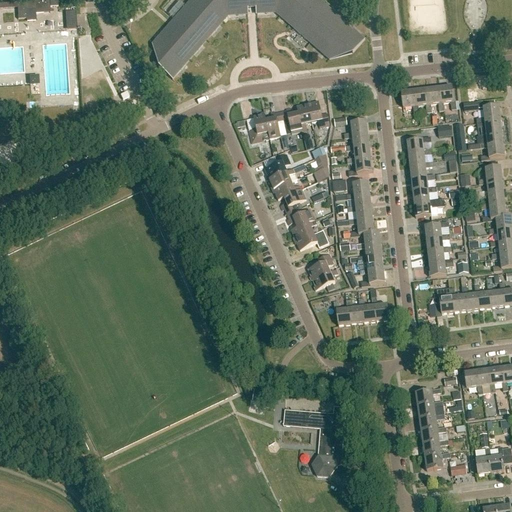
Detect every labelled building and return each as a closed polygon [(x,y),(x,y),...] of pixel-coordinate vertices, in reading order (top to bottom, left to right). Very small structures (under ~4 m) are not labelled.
[(170,28),(153,47),(164,57),(158,64),(161,67),(158,69),(170,79),(226,15),(248,14),(247,9),(255,9),(255,13),(276,12),(295,29),(294,30),(309,43),(310,42),(331,60),(340,49),(348,55),(350,52),(353,54),(363,43),(362,42),(314,0),(194,0),(188,8),(186,6),(174,21),(175,22),(172,25),(170,28)] [(27,16),(50,14),(50,9),(58,9),(58,3),(49,3),(49,1),(0,4),(0,9),(17,8),(18,21),(27,20),(27,16)] [(78,32),(76,13),(66,14),(67,32),(78,32)] [(30,87),(39,86),(39,77),(30,78),(30,87)] [(452,88),(439,90),(441,105),(443,104),(451,103),(452,112),(457,111),(456,103),(454,103),(452,88)] [(441,105),(439,90),(427,91),(428,106),(431,106),(438,105),(439,113),(444,113),(443,104),(441,105)] [(428,106),(427,91),(414,93),(416,107),(418,107),(426,106),(427,115),(432,114),(431,106),(428,106)] [(416,107),(414,93),(401,94),(403,109),(413,108),(414,116),(417,116),(419,116),(418,107),(416,107)] [(310,104),(306,105),(312,125),(318,123),(319,130),(329,127),(327,117),(321,118),(318,104),(310,106),(310,104)] [(478,104),(464,106),(465,114),(479,113),(478,104)] [(305,126),(312,125),(306,105),(303,106),(303,107),(296,109),(297,115),(302,134),(307,133),(305,126)] [(477,126),(485,125),(485,122),(500,120),(499,108),(483,109),(484,120),(476,121),(477,126)] [(302,134),(297,115),(292,117),(290,110),(286,111),(286,113),(281,115),(285,131),(290,130),(291,136),(302,134)] [(270,141),(268,135),(269,134),(266,122),(265,114),(261,115),(261,117),(253,119),(256,131),(248,132),(251,145),(264,142),(270,141)] [(284,131),(285,131),(281,115),(276,116),(276,114),(271,115),(272,121),(266,122),(269,134),(268,135),(270,141),(286,137),(284,131)] [(335,129),(347,127),(346,120),(334,121),(335,129)] [(500,120),(485,122),(485,125),(477,126),(478,133),(478,138),(487,137),(486,135),(502,133),(500,120)] [(344,142),(353,141),(352,138),(368,137),(366,124),(350,125),(352,136),(343,137),(344,142)] [(452,128),(438,129),(439,139),(453,138),(452,128)] [(503,145),(502,133),(486,135),(487,137),(478,138),(476,138),(477,146),(468,147),(468,152),(488,150),(487,147),(503,145)] [(369,149),(368,137),(352,138),(353,141),(353,148),(345,149),(345,154),(354,153),(354,151),(369,149)] [(407,144),(408,157),(424,155),(424,152),(423,145),(431,144),(430,140),(422,141),(422,142),(407,144)] [(314,151),(312,143),(305,145),(307,153),(314,151)] [(505,158),(503,145),(487,147),(488,150),(489,157),(480,158),(481,163),(490,162),(489,160),(505,158)] [(371,162),(369,149),(354,151),(354,153),(355,161),(346,162),(347,167),(355,166),(355,163),(371,162)] [(432,152),(424,152),(424,155),(408,157),(410,169),(426,168),(425,165),(425,158),(432,157),(432,152)] [(448,156),(444,157),(445,163),(455,162),(454,154),(448,154),(448,156)] [(268,183),(269,182),(286,175),(286,173),(284,168),(290,166),(286,156),(275,160),(277,166),(265,171),(268,178),(266,179),(268,183)] [(328,168),(327,157),(315,161),(318,169),(314,171),(315,173),(328,168)] [(372,175),(371,162),(355,163),(355,166),(356,174),(348,174),(349,179),(357,178),(357,176),(372,175)] [(433,164),(425,165),(426,168),(410,169),(411,182),(427,180),(427,177),(426,170),(434,169),(433,164)] [(329,179),(328,168),(313,175),(317,185),(329,179)] [(478,187),(487,186),(486,183),(502,181),(501,169),(485,171),(486,181),(478,182),(478,187)] [(292,171),(286,173),(286,175),(269,182),(272,188),(270,189),(272,192),(291,184),(288,178),(294,175),(292,171)] [(435,177),(427,177),(427,180),(411,182),(413,194),(429,193),(428,190),(428,182),(435,181),(435,177)] [(461,178),(462,189),(471,188),(470,177),(461,178)] [(503,193),(502,181),(486,183),(487,186),(487,193),(479,194),(480,199),(488,198),(488,195),(503,193)] [(345,182),(332,184),(333,195),(346,194),(345,182)] [(293,190),(291,184),(272,192),(273,196),(275,195),(278,202),(284,200),(302,192),(300,187),(293,190)] [(370,198),(368,185),(353,186),(354,197),(346,198),(346,197),(336,198),(337,204),(346,202),(355,201),(354,199),(370,198)] [(436,189),(428,190),(429,193),(413,194),(414,207),(430,205),(430,202),(429,195),(437,194),(436,189)] [(306,203),(302,192),(284,200),(286,205),(280,207),(282,212),(285,211),(287,216),(297,212),(295,207),(306,203)] [(505,206),(503,193),(488,195),(488,198),(489,206),(481,207),(481,212),(489,211),(489,208),(505,206)] [(371,210),(370,198),(354,199),(355,201),(355,209),(347,210),(347,215),(356,214),(356,211),(371,210)] [(443,201),(438,201),(430,202),(430,205),(414,207),(416,219),(431,218),(430,208),(432,208),(432,210),(444,208),(443,201)] [(506,219),(505,206),(489,208),(489,211),(490,218),(482,219),(483,224),(491,223),(491,221),(496,221),(496,220),(506,219)] [(348,222),(349,227),(357,226),(357,224),(373,222),(371,210),(356,211),(356,214),(357,222),(348,222)] [(300,217),(297,212),(287,216),(289,221),(286,222),(288,227),(294,224),(296,229),(315,221),(311,212),(300,217)] [(466,223),(475,222),(474,213),(465,214),(466,223)] [(511,224),(511,219),(506,219),(496,220),(496,221),(497,231),(489,232),(489,237),(497,236),(497,233),(511,231),(511,224)] [(317,227),(315,221),(296,229),(291,232),(294,239),(292,240),(294,243),(313,235),(310,229),(317,227)] [(325,229),(331,226),(328,221),(322,223),(325,229)] [(350,240),(359,239),(359,237),(364,236),(374,235),(373,222),(357,224),(357,226),(358,234),(350,235),(344,236),(345,240),(350,240)] [(425,229),(427,242),(442,240),(442,237),(441,230),(449,229),(449,224),(440,225),(440,227),(436,228),(425,229)] [(511,244),(511,231),(497,233),(497,236),(498,243),(490,244),(491,249),(499,248),(498,246),(511,244)] [(314,237),(313,235),(294,243),(295,247),(297,246),(300,253),(312,247),(314,252),(329,246),(323,233),(314,237)] [(379,234),(374,235),(364,236),(364,246),(356,247),(357,252),(365,251),(365,248),(381,247),(379,234)] [(450,236),(442,237),(442,240),(427,242),(428,254),(444,253),(443,250),(442,242),(450,241),(450,236)] [(350,244),(340,245),(340,253),(351,253),(350,244)] [(511,256),(511,244),(498,246),(499,248),(500,256),(491,257),(492,262),(500,261),(500,258),(511,256)] [(382,259),(381,247),(365,248),(365,251),(366,258),(357,259),(358,265),(367,264),(367,261),(382,259)] [(451,249),(443,250),(444,253),(428,254),(429,267),(445,265),(445,262),(444,254),(452,253),(451,249)] [(311,283),(312,282),(331,275),(330,274),(328,268),(334,266),(330,256),(318,261),(321,267),(308,272),(311,279),(309,279),(311,283)] [(511,269),(511,256),(500,258),(500,261),(501,268),(493,269),(493,274),(502,273),(502,271),(511,269)] [(384,272),(382,259),(367,261),(367,264),(358,265),(359,271),(360,277),(368,276),(368,274),(384,272)] [(445,267),(453,266),(453,261),(445,262),(445,265),(429,267),(431,279),(447,277),(445,267)] [(468,266),(459,267),(460,278),(470,276),(468,266)] [(332,279),(338,276),(336,271),(330,274),(331,275),(312,282),(315,289),(314,290),(315,293),(335,285),(332,279)] [(385,284),(384,272),(368,274),(368,276),(369,283),(361,284),(362,290),(370,289),(370,287),(385,284)] [(359,288),(353,273),(348,276),(354,290),(359,288)] [(343,290),(349,287),(346,281),(340,284),(343,290)] [(499,286),(500,293),(503,293),(505,309),(511,308),(511,291),(505,292),(505,285),(499,286)] [(503,293),(500,293),(493,294),(492,286),(487,287),(488,294),(490,294),(492,311),(505,309),(503,293)] [(490,294),(488,294),(480,295),(479,287),(475,288),(475,296),(478,296),(479,312),(492,311),(490,294)] [(478,296),(475,296),(468,297),(467,289),(462,290),(463,298),(465,297),(467,313),(479,312),(478,296)] [(465,297),(463,298),(456,298),(455,290),(449,291),(450,299),(452,299),(454,315),(467,313),(465,297)] [(450,299),(449,291),(437,293),(438,307),(440,308),(441,316),(454,315),(452,299),(450,299)] [(377,308),(376,299),(371,300),(372,308),(374,308),(376,323),(389,322),(387,306),(377,308)] [(374,308),(372,308),(365,309),(364,301),(359,302),(360,310),(362,310),(364,325),(376,323),(374,308)] [(362,310),(360,310),(352,311),(351,303),(346,303),(347,312),(349,311),(351,326),(364,325),(362,310)] [(349,311),(347,312),(340,312),(339,304),(333,305),(335,314),(337,314),(339,328),(351,326),(349,311)] [(440,308),(438,307),(430,308),(431,318),(441,316),(440,308)] [(511,368),(502,370),(504,385),(506,385),(511,384),(511,368)] [(507,393),(506,385),(504,385),(502,370),(490,371),(491,387),(494,387),(502,386),(503,394),(507,393)] [(495,395),(494,387),(491,387),(490,371),(477,373),(479,388),(481,388),(489,387),(490,395),(495,395)] [(482,397),(481,388),(479,388),(477,373),(464,374),(466,390),(477,389),(478,397),(482,397)] [(445,388),(457,386),(456,380),(445,381),(445,388)] [(416,395),(418,408),(434,406),(433,406),(432,397),(441,396),(441,391),(431,392),(431,393),(416,395)] [(266,394),(254,392),(252,403),(264,405),(266,394)] [(453,402),(461,401),(460,393),(452,394),(453,402)] [(442,404),(433,406),(434,406),(418,408),(419,421),(435,419),(435,418),(434,410),(443,409),(442,404)] [(347,464),(342,453),(342,452),(343,449),(343,446),(347,410),(334,408),(333,417),(285,412),(283,428),(321,431),(319,457),(312,467),(317,478),(327,479),(329,480),(333,474),(341,480),(344,476),(340,467),(347,464)] [(444,417),(435,418),(435,419),(419,421),(421,434),(437,432),(437,431),(436,422),(445,421),(444,417)] [(451,430),(452,437),(463,436),(462,428),(451,430)] [(446,429),(437,431),(437,432),(421,434),(423,446),(439,444),(439,443),(438,435),(446,434),(446,429)] [(482,450),(489,449),(487,436),(480,437),(482,450)] [(448,442),(439,443),(439,444),(423,446),(424,459),(440,457),(440,456),(439,447),(448,446),(448,442)] [(498,459),(491,460),(489,460),(491,475),(504,473),(503,465),(506,465),(506,463),(511,461),(511,460),(511,450),(502,452),(502,449),(497,450),(498,459)] [(489,460),(491,460),(489,451),(485,451),(486,460),(476,461),(478,477),(491,475),(489,460)] [(441,461),(450,460),(450,455),(440,456),(440,457),(424,459),(426,472),(427,472),(427,475),(433,475),(432,472),(442,470),(441,461)] [(452,478),(467,476),(466,467),(451,469),(452,478)]
